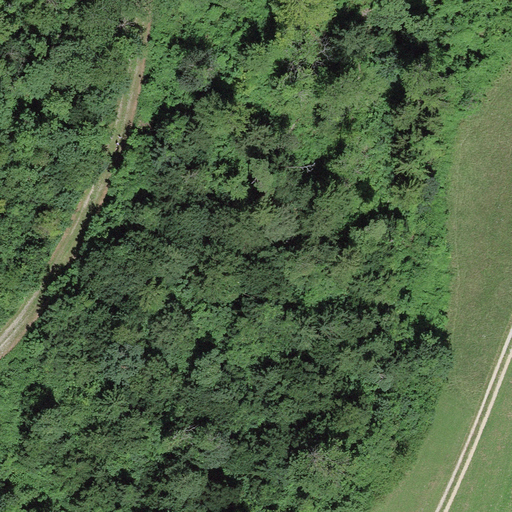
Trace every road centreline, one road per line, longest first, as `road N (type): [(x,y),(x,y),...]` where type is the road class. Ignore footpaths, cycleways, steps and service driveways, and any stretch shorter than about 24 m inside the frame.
road 1 (track): [(0,353),(51,313),(118,148),(155,0)]
road 2 (track): [(440,511),(511,339)]
